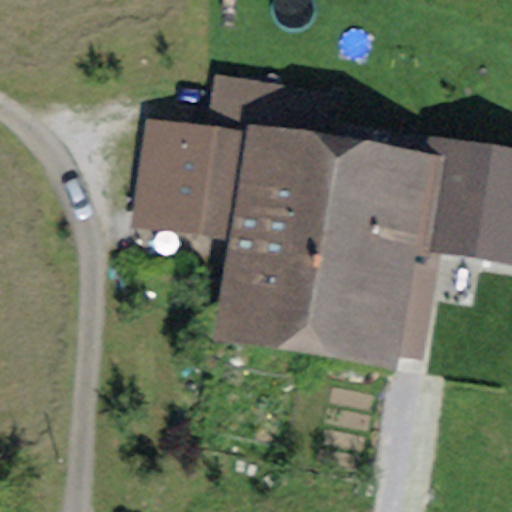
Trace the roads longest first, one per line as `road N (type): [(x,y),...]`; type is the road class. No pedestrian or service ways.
road 1 (track): [(0,112),(47,147),(82,205),(99,284),(78,511)]
road 2 (track): [(424,381),(409,511)]
